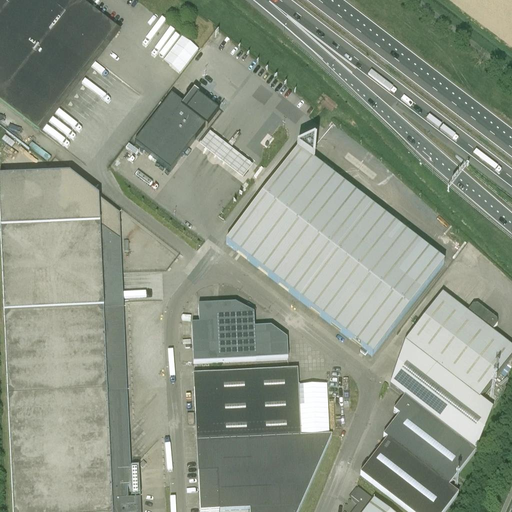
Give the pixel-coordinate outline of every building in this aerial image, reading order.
[(0,0),(0,101),(38,132),(116,32),(75,0),(0,0)] [(180,75),(200,51),(183,38),(164,62),(180,75)] [(200,96),(194,91),(182,106),(171,97),(134,145),(170,172),(205,127),(207,129),(207,128),(205,127),(217,112),(199,98),(200,96)] [(210,135),(200,148),(243,181),(253,168),(210,135)] [(367,354),(372,358),(444,265),(304,157),(297,152),(225,245),(362,350),(360,352),(365,356),(367,354)] [(99,227),(0,231),(0,245),(12,511),(140,511),(140,500),(128,501),(127,489),(131,489),(121,274),(120,241),(99,227)] [(511,357),(511,350),(491,334),(497,326),(497,322),(477,307),(473,307),(467,315),(441,296),(405,343),(479,400),(511,357)] [(191,326),(193,365),(288,360),(286,341),(270,329),(254,330),(253,316),(235,306),(198,308),(199,326),(191,326)] [(390,388),(404,399),(475,454),(491,410),(479,400),(405,343),(390,388)] [(288,371),(288,361),(268,362),(269,372),(288,371)] [(298,392),(297,372),(193,377),(197,475),(198,475),(198,495),(200,495),(201,503),(199,503),(199,511),(298,511),(331,438),(300,439),(298,392)] [(387,441),(360,476),(406,511),(445,511),(458,496),(448,488),(475,454),(404,399),(393,413),(398,417),(383,438),(387,441)] [(386,511),(357,489),(351,498),(359,504),(352,511),(386,511)]
